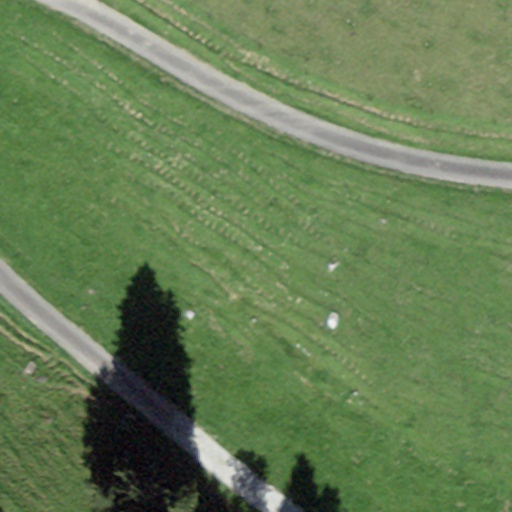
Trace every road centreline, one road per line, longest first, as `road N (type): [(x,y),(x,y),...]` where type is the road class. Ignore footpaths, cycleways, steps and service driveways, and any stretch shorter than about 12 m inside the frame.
road 1 (track): [(72,0),(337,143),(511,175)]
road 2 (track): [(276,511),(0,277)]
